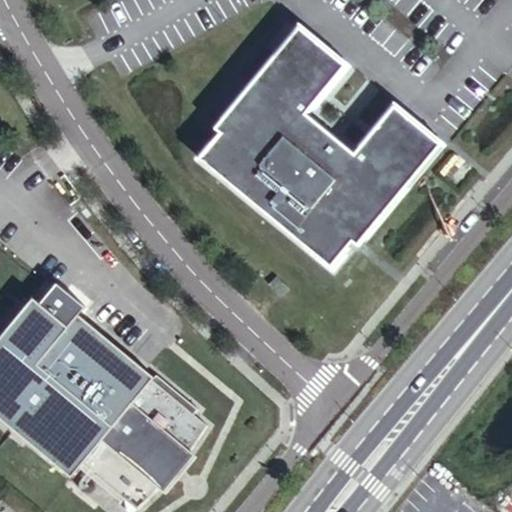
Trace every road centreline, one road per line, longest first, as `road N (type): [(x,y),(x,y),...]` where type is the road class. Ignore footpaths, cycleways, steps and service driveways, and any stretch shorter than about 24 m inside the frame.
road 1 (unclassified): [(5,0),(150,221),(334,408),(247,511)]
road 2 (secondary): [(511,264),(306,511)]
road 3 (secondary): [(354,511),(511,317)]
